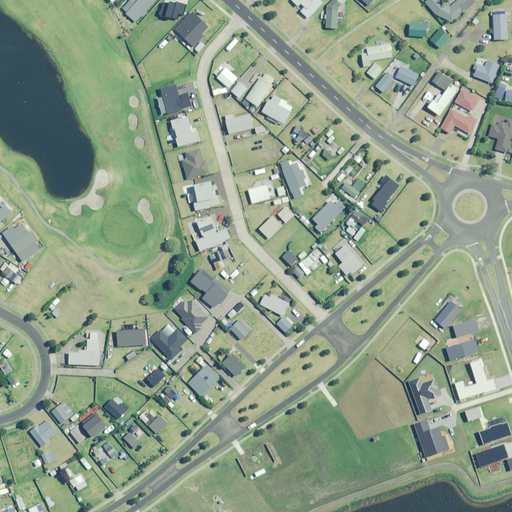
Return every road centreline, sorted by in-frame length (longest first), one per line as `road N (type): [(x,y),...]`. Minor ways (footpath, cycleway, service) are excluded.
road 1 (residential): [(243,12),(200,72),(241,232),(328,321)]
road 2 (residential): [(102,511),(166,466),(328,321)]
road 3 (residential): [(352,350),(129,511)]
road 4 (tertiary): [(387,142),(243,12)]
road 5 (residential): [(459,230),(352,350)]
road 6 (residential): [(328,321),(446,218)]
road 7 (residential): [(0,312),(30,330),(44,361),(33,403),(0,419)]
